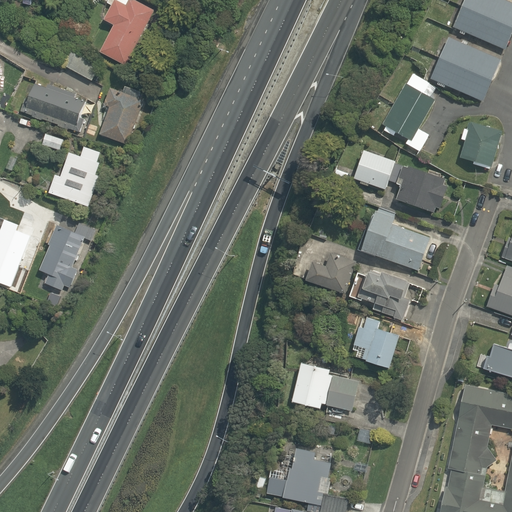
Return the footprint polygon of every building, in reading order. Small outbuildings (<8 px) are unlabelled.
[(137,0),(109,0),(99,20),(112,27),(99,50),(125,64),(155,10),(137,0)] [(465,0),(454,28),(461,31),(460,34),(466,35),(466,34),(507,51),(511,39),(511,3),(504,0),(465,0)] [(463,43),(449,37),(432,80),(439,83),(438,85),(446,88),(447,86),(485,102),(503,61),(467,45),(468,43),(464,41),(463,43)] [(58,63),(90,81),(98,68),(83,59),(84,57),(71,50),(67,57),(63,55),(58,63)] [(379,132),(391,138),(394,133),(405,139),(402,144),(420,153),(430,135),(421,130),(436,101),(423,94),(428,84),(410,74),(379,132)] [(81,118),(86,103),(33,83),(22,111),(80,133),(85,120),(81,118)] [(125,85),(123,92),(110,88),(103,108),(109,110),(100,139),(126,147),(142,98),(144,91),(125,85)] [(498,151),(495,150),(500,131),(469,124),(467,129),(462,128),(459,141),(464,142),(459,160),(490,168),(492,163),(495,164),(498,151)] [(71,144),(62,170),(54,167),(45,192),(87,208),(106,157),(71,144)] [(351,178),(387,191),(381,207),(395,212),(398,202),(433,215),(435,208),(439,209),(448,183),(361,151),(351,178)] [(391,222),(394,216),(376,208),(359,250),(415,273),(429,238),(391,222)] [(45,287),(61,293),(63,287),(69,289),(77,267),(73,265),(82,240),(89,243),(95,228),(78,221),(75,231),(56,224),(38,271),(49,275),(45,287)] [(511,231),(502,258),(511,261),(511,231)] [(328,240),(317,265),(310,262),(303,279),(344,296),(354,271),(357,273),(364,256),(328,240)] [(0,282),(2,283),(3,280),(15,284),(21,266),(0,259),(0,282)] [(511,268),(504,266),(494,296),(491,295),(487,308),(511,316),(511,268)] [(366,270),(362,281),(358,279),(352,297),(381,306),(380,312),(403,320),(410,299),(404,297),(408,285),(366,270)] [(377,328),(379,321),(357,315),(348,349),(355,351),(353,358),(390,369),(400,334),(377,328)] [(511,351),(511,353),(491,346),(488,356),(479,353),(475,367),(511,377),(511,351)] [(290,402),(320,407),(321,405),(351,410),(356,380),(332,376),(333,370),(296,364),(295,370),(290,402)] [(511,511),(511,394),(467,385),(449,469),(452,469),(449,487),(446,487),(441,511),(511,511)] [(330,477),(326,476),(329,461),(312,458),(313,454),(292,450),(286,480),(270,477),(267,494),(308,502),(307,508),(325,511),(343,511),(346,498),(327,494),(330,477)]
